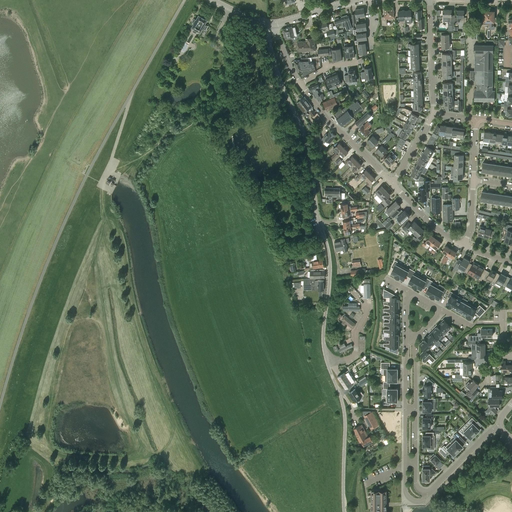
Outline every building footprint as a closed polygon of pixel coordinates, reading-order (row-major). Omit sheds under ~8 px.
[(386,19),(394,18),(393,6),(384,7),(385,17),(381,17),(382,25),(387,25),(386,19)] [(364,8),(355,9),(356,14),(352,15),(353,23),(356,22),(355,17),(365,16),(364,8)] [(416,19),(419,19),(419,29),(425,29),(425,18),(422,18),(421,10),(415,10),(416,19)] [(443,10),(443,16),(443,21),(449,22),(449,24),(454,24),(455,15),(452,15),(452,10),(443,10)] [(489,24),(489,26),(488,29),(494,29),(495,28),(495,27),(494,26),(493,26),(493,21),(494,21),(494,11),(484,11),(484,21),(484,24),(489,24)] [(191,28),(194,29),(192,32),(196,34),(197,31),(199,32),(200,33),(200,32),(202,28),(205,30),(207,26),(204,24),(206,20),(207,20),(206,20),(204,19),(204,18),(201,17),(198,15),(198,16),(196,20),(195,19),(193,23),(191,27),(191,28)] [(342,18),(341,19),(342,24),(343,26),(344,29),(347,29),(349,28),(350,31),(353,30),(354,30),(353,26),(353,23),(351,24),(349,16),(348,16),(347,15),(341,17),(342,18)] [(327,32),(328,36),(329,39),(330,39),(336,37),(335,34),(334,29),(329,31),(327,24),(329,24),(328,22),(327,22),(319,24),(322,33),(327,32)] [(365,22),(356,23),(357,31),(366,29),(365,22)] [(291,38),(293,39),(295,41),(299,35),(299,34),(297,34),(295,27),(292,28),(292,27),(287,28),(290,38),(291,37),(291,38)] [(358,40),(366,39),(365,32),(356,33),(357,34),(357,40),(358,40)] [(308,43),(309,51),(315,50),(314,38),(306,39),(306,41),(306,43),(308,43)] [(306,43),(306,41),(298,42),(299,52),(309,51),(308,43),(306,43)] [(451,43),(451,41),(442,41),(442,47),(445,47),(445,50),(452,50),(452,47),(450,47),(450,43),(451,43)] [(358,44),(359,53),(367,52),(366,43),(358,44)] [(482,70),(492,70),(493,53),(493,45),(474,45),(474,52),(475,52),(475,55),(479,56),(479,58),(482,59),(482,70)] [(442,59),(452,59),(451,56),(455,55),(454,50),(452,50),(445,50),(445,53),(442,53),(442,59)] [(312,57),(308,57),(305,58),(302,58),(302,61),(300,61),(302,69),(311,69),(311,68),(315,67),(313,62),(312,62),(312,57)] [(373,78),(372,67),(365,68),(365,72),(361,72),(362,79),(373,78)] [(357,80),(355,70),(348,71),(349,75),(344,75),(345,82),(357,80)] [(492,70),(482,70),(482,88),(477,88),(477,90),(474,90),(474,101),(494,101),(495,91),(492,91),(492,70)] [(332,74),(332,75),(331,76),(336,85),(337,85),(337,86),(341,84),(340,83),(341,83),(337,73),(336,74),(336,72),(332,74)] [(331,76),(330,75),(326,76),(327,77),(326,78),(330,88),(336,85),(331,76)] [(320,88),(318,83),(309,87),(311,91),(312,90),(315,97),(317,96),(319,101),(322,99),(320,95),(317,89),(320,88)] [(304,97),(303,96),(299,98),(301,100),(303,103),(307,109),(308,109),(308,110),(308,109),(309,113),(313,117),(314,118),(317,116),(316,115),(316,114),(313,110),(312,109),(313,108),(304,97)] [(341,104),(339,99),(336,101),(335,98),(332,99),(324,103),(327,110),(341,104)] [(302,114),(305,117),(307,115),(308,116),(309,116),(309,115),(309,114),(309,113),(308,113),(306,111),(308,110),(308,109),(307,109),(303,103),(301,100),(297,103),(304,112),(302,114)] [(353,101),(342,110),(338,111),(334,114),(340,122),(360,105),(357,101),(355,103),(353,101)] [(355,119),(354,117),(364,109),(360,105),(340,122),(343,125),(345,127),(355,119)] [(360,126),(372,115),(368,111),(356,122),(360,126)] [(409,118),(416,122),(419,116),(412,112),(409,118)] [(316,126),(323,120),(320,117),(313,123),(316,126)] [(416,122),(409,118),(408,120),(406,118),(404,122),(413,127),(416,122)] [(368,129),(372,125),(368,121),(364,126),(363,124),(358,129),(366,136),(370,131),(368,129)] [(413,127),(404,122),(403,122),(406,123),(403,129),(410,133),(413,127)] [(439,134),(445,135),(446,126),(441,125),(440,127),(437,126),(434,131),(439,134)] [(465,128),(458,127),(457,137),(457,139),(465,140),(465,134),(464,134),(465,128)] [(410,133),(403,129),(400,134),(407,138),(410,133)] [(314,143),(322,141),(319,131),(311,133),(314,143)] [(329,143),(335,136),(330,132),(327,135),(326,134),(323,137),(323,138),(324,143),(326,140),(329,143)] [(391,133),(390,133),(389,135),(382,141),(385,144),(390,140),(390,139),(394,134),(391,133)] [(373,147),(379,141),(373,136),(368,141),(373,147)] [(402,149),(405,144),(400,141),(397,146),(402,149)] [(333,159),(344,147),(339,143),(335,148),(333,150),(336,153),(331,158),(333,159)] [(385,148),(386,147),(383,144),(376,150),(382,156),(388,150),(385,148)] [(424,152),(431,156),(434,150),(427,146),(424,152)] [(344,147),(333,159),(334,160),(339,155),(339,156),(341,154),(344,157),(349,152),(344,147)] [(390,164),(396,159),(392,155),(394,153),(392,151),(389,153),(390,154),(385,159),(390,164)] [(421,157),(428,161),(431,156),(424,152),(421,157)] [(352,166),(357,161),(353,156),(348,161),(347,160),(345,163),(347,165),(349,163),(352,166)] [(418,163),(425,167),(428,161),(421,157),(418,163)] [(357,161),(352,166),(355,168),(353,171),(355,173),(358,170),(357,170),(362,165),(357,161)] [(415,168),(422,172),(425,167),(418,163),(415,168)] [(421,176),(420,176),(422,172),(415,168),(411,173),(413,174),(411,178),(417,181),(419,181),(421,176)] [(366,179),(371,174),(366,169),(362,174),(361,173),(358,176),(361,178),(363,176),(366,179)] [(371,174),(366,179),(369,182),(366,184),(369,186),(371,184),(371,183),(375,179),(371,174)] [(112,187),(114,182),(115,180),(109,177),(106,183),(112,187)] [(430,181),(424,181),(424,187),(419,187),(419,199),(427,199),(427,189),(430,189),(430,181)] [(370,191),(366,186),(365,187),(365,186),(362,189),(362,190),(366,195),(370,191)] [(379,197),(386,190),(382,186),(375,193),(379,197)] [(443,198),(452,198),(452,194),(448,194),(448,191),(449,191),(449,187),(442,187),(443,198)] [(340,189),(333,188),(333,196),(337,196),(337,198),(342,198),(342,193),(340,193),(340,188),(340,189)] [(386,190),(379,197),(384,201),(382,203),(386,207),(391,202),(387,198),(390,195),(386,190)] [(453,210),(459,209),(459,199),(452,199),(453,205),(443,205),(443,221),(453,220),(453,210)] [(391,214),(393,217),(400,211),(397,208),(400,205),(396,201),(387,209),(388,209),(386,211),(386,212),(389,215),(390,215),(391,214)] [(385,208),(381,204),(376,209),(379,213),(385,208)] [(400,211),(393,217),(394,217),(396,219),(398,218),(402,223),(410,216),(405,211),(402,213),(400,211)] [(389,229),(394,225),(390,221),(385,226),(389,229)] [(413,232),(419,226),(414,221),(411,225),(408,222),(403,228),(408,233),(410,230),(413,232)] [(357,228),(356,224),(353,225),(352,225),(352,226),(344,228),(345,234),(352,233),(351,229),(354,229),(354,228),(357,228)] [(419,226),(413,232),(416,234),(413,237),(418,242),(423,236),(420,234),(424,230),(419,226)] [(478,235),(484,236),(486,228),(480,226),(478,235)] [(486,228),(484,236),(490,238),(490,236),(493,237),(494,231),(491,231),(492,229),(486,228)] [(431,235),(426,241),(431,245),(436,239),(431,235)] [(349,238),(346,238),(341,239),(341,240),(334,242),(336,247),(347,244),(346,243),(350,242),(349,238)] [(435,251),(436,249),(441,243),(436,239),(431,245),(430,247),(434,249),(432,252),(434,254),(436,251),(435,251)] [(448,255),(451,249),(446,246),(442,251),(448,255)] [(451,249),(448,255),(453,258),(457,252),(451,249)] [(323,259),(317,260),(316,254),(311,254),(312,261),(312,263),(309,263),(310,269),(324,267),(323,259)] [(468,264),(470,261),(464,257),(462,261),(459,259),(453,269),(456,271),(458,268),(464,271),(465,268),(468,264)] [(353,267),(361,267),(361,263),(360,263),(360,259),(353,260),(353,267)] [(397,277),(403,267),(397,263),(398,262),(395,260),(392,266),(394,267),(391,273),(395,275),(394,275),(397,277)] [(465,268),(464,271),(467,272),(473,275),(479,265),(473,262),(471,266),(468,264),(465,268)] [(479,265),(473,275),(478,278),(478,279),(481,281),(485,274),(482,272),(484,268),(479,265)] [(403,267),(397,277),(399,278),(400,278),(403,280),(407,274),(409,275),(412,270),(411,269),(410,268),(409,270),(403,267)] [(496,275),(497,272),(492,269),(489,273),(486,272),(485,274),(481,281),(482,279),(486,282),(487,280),(491,282),(496,275)] [(325,270),(314,270),(310,270),(310,278),(313,279),(316,279),(316,278),(325,278),(325,270)] [(414,287),(420,276),(414,273),(415,271),(412,270),(409,275),(412,277),(408,283),(412,285),(414,287)] [(496,275),(491,282),(495,284),(496,283),(502,286),(502,285),(506,278),(507,276),(501,273),(499,277),(496,275)] [(420,276),(414,287),(417,288),(421,290),(424,284),(427,285),(430,280),(427,278),(426,280),(420,276)] [(506,278),(502,285),(506,287),(507,286),(511,288),(511,277),(510,280),(506,278)] [(324,281),(316,281),(316,279),(313,279),(310,278),(304,279),(304,289),(312,289),(312,290),(315,290),(324,290),(324,281)] [(432,296),(437,287),(438,285),(432,282),(432,281),(430,280),(427,285),(429,287),(426,293),(430,295),(429,295),(432,296)] [(353,287),(348,291),(357,300),(361,296),(353,287)] [(437,287),(432,296),(434,298),(435,297),(438,299),(442,293),(444,295),(447,289),(444,288),(443,291),(437,287)] [(390,297),(390,301),(399,301),(399,298),(384,289),(384,297),(390,297)] [(446,304),(451,307),(457,296),(452,293),(453,292),(450,291),(447,296),(450,298),(446,304)] [(457,296),(451,307),(456,310),(461,301),(462,299),(457,296)] [(461,301),(456,310),(461,312),(466,304),(461,301)] [(461,312),(466,315),(466,316),(472,305),(467,302),(466,304),(461,312)] [(477,308),(472,305),(466,316),(471,319),(475,312),(480,316),(485,310),(480,305),(477,308)] [(356,324),(345,315),(341,319),(343,321),(341,323),(344,325),(346,323),(352,329),(356,324)] [(373,322),(372,322),(367,319),(359,331),(365,335),(373,322)] [(440,323),(448,332),(452,328),(444,320),(440,324),(440,323)] [(448,332),(440,323),(436,327),(444,335),(448,332)] [(444,335),(436,327),(436,328),(432,331),(440,338),(443,335),(444,336),(444,335)] [(351,331),(335,330),(334,337),(350,338),(351,331)] [(427,336),(434,344),(436,346),(438,344),(436,342),(438,340),(431,333),(427,337),(427,336)] [(423,340),(431,348),(434,344),(427,336),(423,340)] [(420,344),(425,350),(427,351),(431,348),(423,340),(423,341),(420,344)] [(353,346),(351,343),(346,346),(344,343),(339,345),(341,349),(338,350),(340,353),(353,346)] [(399,353),(399,343),(390,343),(384,343),(384,346),(386,346),(390,347),(390,350),(399,353)] [(435,359),(427,351),(425,350),(420,355),(423,357),(423,361),(425,362),(429,358),(433,362),(435,359)] [(511,364),(505,365),(505,361),(500,361),(499,361),(499,367),(502,367),(502,372),(511,372),(511,364)] [(390,362),(381,362),(381,369),(383,369),(383,375),(397,375),(397,369),(390,368),(390,362)] [(349,370),(338,377),(342,382),(352,375),(349,370)] [(356,381),(352,375),(342,382),(345,388),(356,381)] [(383,385),(390,385),(390,382),(397,382),(397,375),(383,375),(385,375),(385,381),(383,381),(383,385)] [(427,385),(424,385),(424,388),(423,388),(423,391),(424,391),(424,396),(431,396),(431,385),(433,385),(434,383),(429,378),(427,381),(427,385)] [(470,390),(469,392),(467,394),(472,398),(474,396),(478,392),(475,389),(479,385),(473,380),(470,383),(469,382),(465,386),(470,390)] [(390,385),(383,385),(383,389),(386,389),(386,395),(397,395),(397,389),(390,389),(390,385)] [(499,399),(502,399),(502,391),(498,391),(498,387),(490,388),(490,391),(492,391),(492,398),(489,398),(492,398),(492,399),(499,398),(499,399)] [(355,389),(349,393),(355,401),(361,397),(355,389)] [(397,395),(386,395),(386,401),(383,401),(383,405),(389,405),(389,402),(397,402),(397,395)] [(492,398),(489,398),(489,410),(494,415),(497,412),(494,408),(494,407),(499,407),(499,399),(499,398),(492,399),(492,398)] [(423,401),(423,412),(431,412),(431,402),(435,402),(435,399),(428,399),(428,401),(423,401)] [(364,416),(371,429),(373,428),(373,429),(379,426),(378,425),(373,416),(374,415),(372,411),(364,416)] [(434,415),(426,415),(426,418),(423,418),(423,428),(430,428),(430,419),(434,419),(434,415)] [(472,422),(467,427),(476,435),(478,433),(478,432),(480,430),(474,424),(476,422),(472,418),(470,420),(472,422)] [(364,445),(373,440),(370,436),(367,438),(360,425),(354,429),(356,433),(355,433),(360,442),(362,441),(364,445)] [(465,434),(471,439),(473,437),(473,438),(476,435),(467,427),(463,431),(461,429),(459,431),(463,436),(465,434)] [(430,436),(434,436),(434,432),(426,432),(426,435),(423,435),(423,446),(430,446),(430,449),(434,449),(434,446),(433,446),(433,440),(430,440),(430,436)] [(453,436),(456,439),(452,444),(450,442),(459,451),(463,447),(460,443),(460,441),(461,440),(456,434),(453,436)] [(450,442),(446,447),(445,446),(442,448),(446,453),(449,450),(454,455),(459,451),(450,442)] [(435,454),(431,459),(437,464),(441,460),(435,454)] [(436,473),(432,469),(430,471),(430,469),(423,469),(423,481),(424,481),(425,482),(426,482),(427,482),(428,482),(428,481),(430,481),(430,479),(431,478),(432,477),(436,473)] [(386,511),(387,491),(371,491),(371,511),(386,511)]
